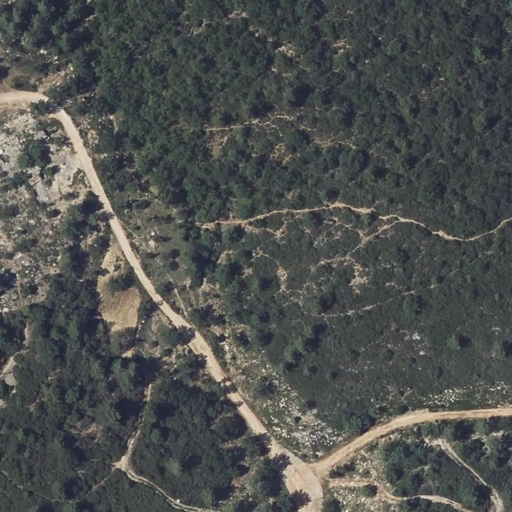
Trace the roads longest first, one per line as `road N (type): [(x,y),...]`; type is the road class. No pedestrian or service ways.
road 1 (track): [(0,99),(54,104),(150,296),(308,486)]
road 2 (track): [(308,486),(385,425),(460,409),(511,409)]
